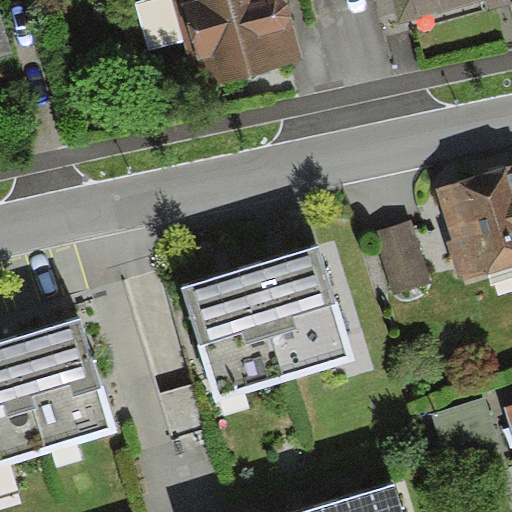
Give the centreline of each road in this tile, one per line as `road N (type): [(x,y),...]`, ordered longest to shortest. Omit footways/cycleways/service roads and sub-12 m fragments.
road 1 (residential): [(0,209),(373,120),(511,104)]
road 2 (unknown): [(103,184),(172,454),(164,511)]
